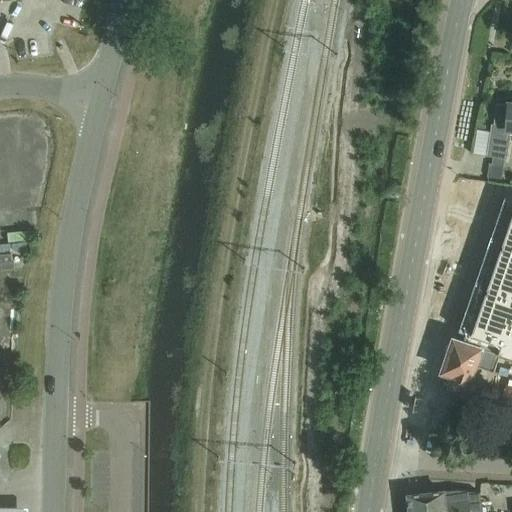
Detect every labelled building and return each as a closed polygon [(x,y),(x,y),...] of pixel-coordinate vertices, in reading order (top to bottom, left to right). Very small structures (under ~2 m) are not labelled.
[(511,103),(508,104),(508,105),(495,104),(493,127),(497,127),(493,152),(505,154),(509,130),(511,130),(511,103)] [(511,199),(501,196),(452,338),(500,354),(511,358),(511,199)] [(0,247),(36,245),(36,233),(0,234),(0,247)] [(447,354),(441,371),(452,376),(449,385),(466,391),(475,366),(493,372),(500,354),(452,338),(452,340),(447,342),(445,349),(447,354)] [(511,487),(487,487),(487,497),(511,497),(511,487)] [(409,511),(460,511),(470,511),(481,510),(479,493),(457,490),(443,492),(443,491),(408,495),(409,511)]
